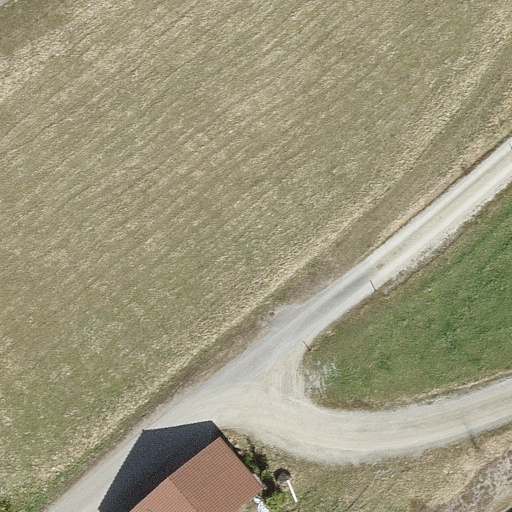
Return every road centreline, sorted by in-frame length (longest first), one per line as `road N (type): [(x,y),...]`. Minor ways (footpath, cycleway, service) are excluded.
road 1 (track): [(197,423),(511,165)]
road 2 (track): [(233,395),(323,429),(406,440),(511,401)]
road 3 (residential): [(93,511),(197,423)]
